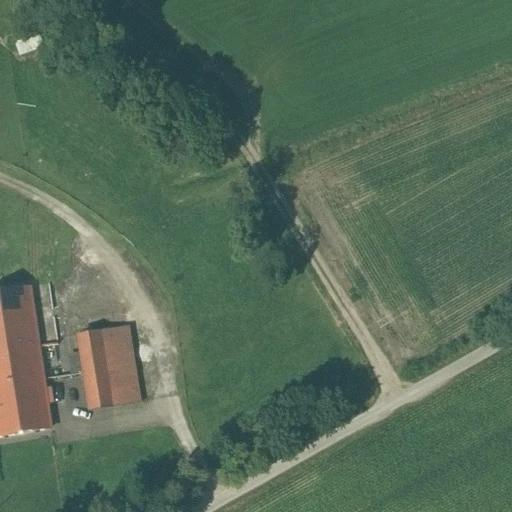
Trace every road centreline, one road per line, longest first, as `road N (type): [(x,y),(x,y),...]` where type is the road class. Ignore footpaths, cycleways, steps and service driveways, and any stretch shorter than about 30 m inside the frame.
road 1 (track): [(345,306),(229,117),(90,0)]
road 2 (unclassified): [(511,332),(201,511)]
